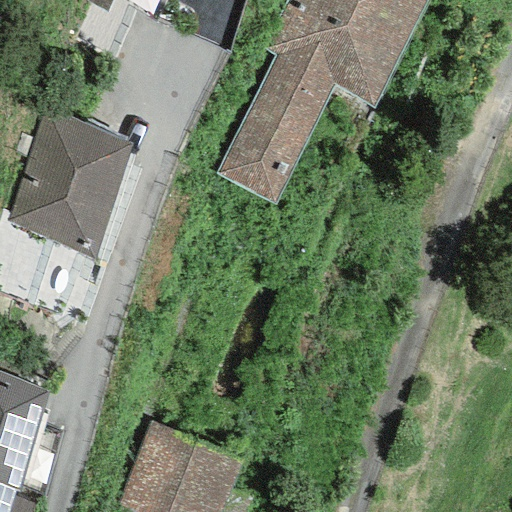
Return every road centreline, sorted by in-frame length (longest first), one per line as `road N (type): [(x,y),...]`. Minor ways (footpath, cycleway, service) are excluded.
road 1 (residential): [(55,511),(123,257),(216,0)]
road 2 (residential): [(511,75),(362,511)]
